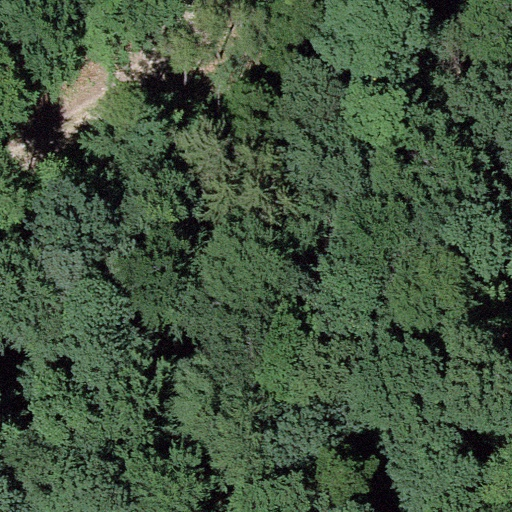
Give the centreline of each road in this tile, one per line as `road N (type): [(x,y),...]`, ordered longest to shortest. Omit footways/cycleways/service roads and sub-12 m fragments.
road 1 (track): [(0,166),(71,129),(220,0)]
road 2 (track): [(373,511),(511,327)]
